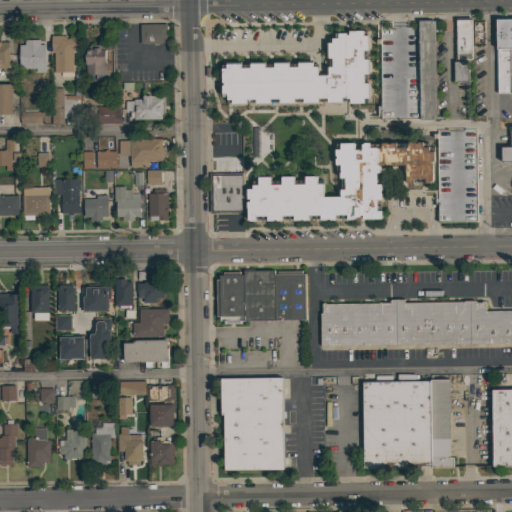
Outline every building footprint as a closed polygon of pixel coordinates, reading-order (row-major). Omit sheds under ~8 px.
[(496,52),(496,20),(511,19),(511,52),(496,52)] [(434,20),(436,119),(433,119),(419,120),(418,20),(434,20)] [(470,21),(471,59),(456,59),(455,21),(470,21)] [(166,24),(166,26),(167,26),(167,30),(166,30),(166,43),(139,44),(139,24),(166,24)] [(326,75),(326,67),(328,67),(328,58),(326,58),(326,43),(329,43),(329,38),(334,38),(334,33),(346,33),(346,35),(348,35),(348,31),(365,31),(365,36),(368,36),(368,50),(365,50),(365,59),(368,59),(368,64),(370,64),(370,71),(369,71),(369,74),(366,74),(366,83),(369,83),(369,98),(367,98),(367,103),(357,103),(357,108),(350,108),(350,98),(347,98),(347,100),(342,100),(342,103),(327,103),(327,100),(318,100),(318,104),(303,104),(303,100),(294,101),(294,104),(279,104),(279,103),(274,103),(274,101),(270,101),(270,104),(255,104),(255,101),(246,101),(246,105),(232,105),(232,102),(227,102),(227,96),(222,96),(222,85),(223,85),(223,82),(221,82),(221,65),(226,65),(226,62),(241,62),(241,65),(250,65),(250,61),(265,61),(265,65),(274,65),(274,61),(289,61),(289,65),(297,65),(297,61),(313,61),(313,63),(317,63),(317,75),(326,75)] [(72,68),(77,68),(77,76),(81,76),(81,85),(74,85),(74,76),(60,77),(60,72),(54,72),(53,52),(51,52),(51,35),(62,35),(62,36),(66,36),(66,38),(77,38),(77,49),(72,49),(72,68)] [(39,39),(39,44),(45,44),(45,68),(43,68),(43,71),(35,71),(35,68),(19,69),(18,45),(24,45),(24,40),(39,39)] [(9,72),(2,72),(2,68),(0,68),(0,42),(8,42),(9,72)] [(103,45),(103,49),(104,49),(105,80),(95,80),(95,75),(86,75),(86,64),(85,64),(85,49),(89,49),(89,45),(103,45)] [(497,93),(496,52),(511,52),(511,93),(497,93)] [(467,61),(468,81),(454,81),(453,61),(467,61)] [(12,114),(0,114),(0,83),(5,83),(5,84),(12,84),(12,114)] [(63,95),(74,95),(74,91),(80,91),(80,105),(76,105),(76,117),(63,118),(63,125),(52,125),(51,88),(62,88),(63,95)] [(163,115),(160,115),(160,121),(133,121),(133,120),(129,120),(129,112),(124,112),(124,103),(129,103),(129,102),(132,102),(132,100),(141,100),(141,97),(163,97),(163,115)] [(95,106),(96,116),(82,117),(82,109),(84,109),(84,107),(95,106)] [(113,106),(113,115),(121,115),(121,123),(97,124),(97,107),(113,106)] [(20,112),(41,111),(41,123),(20,124),(20,112)] [(129,140),(129,139),(161,139),(161,142),(162,142),(162,145),(161,145),(161,146),(164,146),(164,153),(161,153),(161,161),(148,161),(148,167),(130,167),(130,162),(129,155),(118,155),(118,141),(129,140)] [(11,153),(10,153),(10,172),(4,172),(4,167),(0,167),(0,152),(3,152),(3,151),(3,141),(11,141),(11,153)] [(270,177),(270,180),(281,180),(281,177),(294,176),(294,180),(304,180),(304,176),(317,176),(317,180),(323,180),(323,197),(341,197),(341,196),(340,196),(340,190),(341,190),(341,178),(340,178),(339,170),(336,170),(336,165),(335,165),(335,159),(336,159),(336,155),(335,155),(335,150),(336,150),(336,143),(354,143),(354,149),(361,149),(361,144),(363,144),(363,143),(369,143),(369,144),(381,144),(381,143),(386,143),(386,144),(390,144),(390,143),(396,142),(396,147),(407,147),(407,142),(422,142),(422,147),(434,147),(434,161),(431,161),(431,164),(432,164),(432,182),(430,182),(430,183),(424,183),(424,182),(413,182),(413,184),(407,184),(407,183),(405,183),(405,165),(380,165),(380,167),(381,167),(381,173),(380,173),(380,184),(381,184),(381,199),(380,199),(380,211),(381,211),(381,217),(380,217),(380,219),(363,219),(363,215),(359,215),(359,217),(354,217),(354,218),(353,218),(353,219),(347,219),(347,217),(335,217),(335,220),(329,220),(329,219),(326,219),(326,220),(320,220),(320,218),(308,218),(308,220),(303,220),(303,219),(299,219),(299,220),(293,220),(293,219),(282,219),(282,220),(276,220),(276,219),(273,219),(273,221),(267,221),(267,219),(255,219),(255,221),(250,221),(250,220),(247,220),(247,208),(247,202),(250,202),(249,199),(247,199),(247,189),(252,189),(252,181),(258,181),(258,177),(270,177)] [(511,162),(501,162),(501,147),(511,147),(511,146),(511,162)] [(92,151),(92,152),(96,152),(96,151),(104,151),(104,150),(108,150),(108,151),(116,151),(116,168),(82,169),(82,151),(92,151)] [(9,168),(17,167),(16,153),(9,154),(9,168)] [(47,153),(48,167),(36,168),(36,154),(47,153)] [(474,223),(473,161),(463,161),(463,165),(434,165),(435,224),(474,223)] [(160,170),(161,184),(146,185),(146,170),(160,170)] [(209,173),(242,172),(242,213),(209,213),(209,173)] [(80,179),(80,192),(78,192),(79,213),(61,214),(61,195),(53,195),(53,179),(80,179)] [(139,199),(140,199),(140,216),(134,216),(134,221),(122,221),(122,217),(116,217),(116,201),(113,201),(113,186),(124,186),(124,190),(132,190),(132,194),(139,194),(139,199)] [(153,193),(152,189),(165,188),(165,193),(166,193),(166,220),(149,221),(149,216),(148,216),(148,193),(153,193)] [(47,189),(48,217),(32,217),(32,222),(22,222),(22,218),(21,218),(21,189),(47,189)] [(107,217),(101,217),(101,222),(93,222),(93,214),(83,215),(83,199),(96,199),(96,195),(107,195),(107,217)] [(0,197),(17,197),(17,216),(0,216),(0,197)] [(243,270),(274,270),(274,274),(277,274),(277,271),(301,270),(301,273),(304,273),(305,320),(243,320),(243,274),(243,270)] [(240,320),(240,323),(223,324),(223,321),(219,321),(219,316),(216,316),(215,279),(218,279),(218,275),(223,275),(223,272),(239,272),(239,275),(243,274),(243,320),(240,320)] [(130,306),(125,306),(125,309),(118,309),(118,307),(113,307),(113,280),(124,280),(124,282),(130,282),(130,306)] [(144,283),(144,282),(161,281),(161,291),(160,291),(160,298),(160,302),(145,302),(145,297),(137,297),(137,293),(136,293),(136,283),(144,283)] [(86,287),(86,285),(104,284),(104,287),(109,287),(109,298),(107,299),(107,311),(81,312),(81,287),(86,287)] [(48,312),(48,320),(33,320),(33,312),(30,313),(30,288),(31,288),(31,285),(47,285),(47,288),(48,288),(48,312)] [(74,311),(57,311),(57,288),(58,288),(58,285),(72,285),(72,288),(74,288),(74,311)] [(0,326),(0,293),(16,293),(16,295),(19,295),(20,333),(10,334),(10,326),(0,326)] [(389,302),(389,300),(390,299),(403,299),(403,302),(463,301),(464,300),(475,300),(475,302),(481,302),(481,301),(484,301),(485,301),(485,302),(485,311),(511,310),(511,343),(320,346),(320,314),(320,313),(322,313),(321,303),(324,303),(325,304),(389,302)] [(168,309),(168,324),(162,324),(162,336),(132,337),(132,322),(138,322),(138,309),(168,309)] [(54,315),(70,315),(70,330),(55,330),(54,315)] [(93,335),(93,331),(94,331),(94,324),(95,324),(95,322),(102,322),(102,324),(104,324),(104,330),(106,330),(106,331),(109,331),(109,342),(104,342),(104,360),(89,359),(88,350),(87,350),(87,335),(93,335)] [(60,336),(60,334),(72,334),(72,336),(85,336),(85,355),(83,355),(84,359),(71,359),(71,360),(58,360),(58,336),(60,336)] [(166,341),(166,369),(165,369),(165,370),(161,370),(161,369),(159,369),(159,363),(156,363),(156,362),(152,362),(152,363),(149,363),(149,369),(143,369),(142,363),(122,363),(121,344),(131,344),(131,343),(133,343),(133,342),(166,341)] [(35,358),(36,371),(23,372),(23,359),(35,358)] [(282,411),(284,411),(284,413),(285,413),(285,418),(283,418),(283,470),(223,470),(223,415),(220,415),(220,378),(282,377),(282,411)] [(429,379),(449,379),(449,383),(454,383),(454,395),(449,395),(449,398),(454,398),(454,410),(449,410),(449,427),(454,427),(454,440),(449,440),(450,442),(455,442),(455,455),(450,455),(450,457),(453,457),(453,467),(431,467),(431,465),(429,381),(429,379)] [(419,465),(420,468),(363,468),(362,382),(429,381),(431,465),(419,465)] [(144,396),(118,396),(118,382),(144,382),(144,396)] [(0,386),(15,385),(15,400),(0,400),(0,386)] [(99,385),(103,385),(103,397),(86,397),(86,385),(99,385)] [(171,386),(171,391),(172,391),(172,395),(172,401),(167,401),(167,400),(160,400),(160,402),(155,402),(155,400),(149,400),(149,401),(145,401),(145,386),(171,386)] [(511,389),(511,466),(492,466),(491,389),(511,389)] [(52,404),(38,403),(38,390),(52,390),(52,404)] [(130,405),(132,405),(132,409),(130,409),(130,414),(125,414),(125,419),(118,419),(118,415),(117,415),(117,397),(130,397),(130,405)] [(73,398),(73,408),(67,408),(67,411),(54,411),(54,398),(73,398)] [(172,404),(172,421),(173,421),(173,426),(162,427),(162,426),(156,426),(156,427),(149,427),(149,404),(172,404)] [(16,436),(13,436),(13,449),(11,449),(12,464),(0,464),(0,435),(2,435),(2,424),(6,424),(6,420),(12,420),(12,424),(16,423),(16,436)] [(113,422),(113,437),(109,438),(109,461),(108,461),(108,463),(104,463),(104,464),(90,464),(90,433),(94,433),(94,427),(101,427),(101,422),(113,422)] [(49,458),(47,458),(47,462),(41,462),(41,466),(26,466),(26,440),(29,440),(29,438),(34,438),(34,429),(44,429),(44,439),(49,439),(49,458)] [(84,429),(84,458),(83,458),(83,459),(77,459),(77,458),(75,458),(75,459),(69,459),(68,459),(64,459),(63,459),(63,454),(59,454),(59,452),(57,451),(57,448),(58,447),(58,440),(65,440),(65,430),(67,429),(84,429)] [(128,433),(128,434),(140,434),(140,440),(141,440),(142,461),(139,461),(139,465),(126,465),(126,461),(124,461),(124,460),(119,460),(119,451),(123,451),(117,451),(117,434),(128,433)] [(173,465),(167,465),(167,464),(162,464),(162,466),(154,466),(154,465),(149,465),(149,441),(156,441),(156,437),(162,437),(162,441),(173,441),(173,465)]
